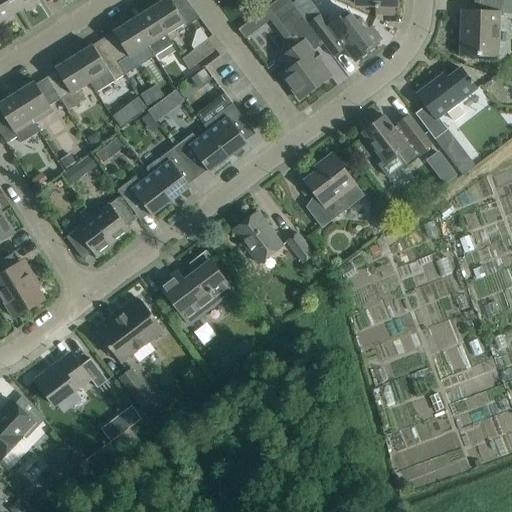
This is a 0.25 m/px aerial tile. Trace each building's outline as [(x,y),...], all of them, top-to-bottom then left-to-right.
[(11,0),(0,0),(0,22),(2,26),(15,18),(13,15),(19,11),(11,0)] [(37,0),(11,0),(19,11),(24,8),(26,12),(40,4),(37,0)] [(186,0),(164,0),(151,8),(167,34),(168,33),(168,34),(186,23),(188,26),(201,17),(186,0)] [(290,0),(277,0),(268,7),(287,32),(293,27),(304,41),(293,50),(282,58),(290,69),(282,75),(292,88),(300,99),(308,93),(331,75),(313,51),(323,43),(309,24),(303,17),(290,0)] [(339,1),(336,0),(327,0),(326,4),(335,8),(339,1)] [(358,0),(358,4),(375,5),(375,7),(378,7),(377,13),(394,14),(394,6),(397,6),(397,0),(358,0)] [(511,0),(474,0),(474,11),(463,11),(461,55),(497,56),(499,13),(511,13),(511,0)] [(151,8),(133,19),(149,45),(155,55),(174,43),(168,35),(168,34),(168,33),(167,34),(151,8)] [(321,15),(309,24),(323,43),(331,53),(343,44),(356,61),(379,44),(377,42),(381,39),(372,27),(368,31),(360,20),(356,23),(348,12),(330,26),(321,15)] [(116,34),(106,41),(126,73),(155,55),(149,45),(133,19),(114,32),(116,34)] [(189,53),(196,64),(216,49),(209,39),(189,53)] [(93,45),(75,56),(97,91),(126,73),(106,41),(95,47),(93,45)] [(182,59),(190,69),(196,64),(189,53),(182,59)] [(57,71),(48,77),(61,98),(68,110),(73,107),(76,105),(80,102),(81,103),(87,99),(80,88),(91,82),(97,92),(97,91),(75,56),(56,68),(57,71)] [(211,74),(205,66),(195,73),(201,81),(211,74)] [(428,129),(435,139),(441,146),(435,139),(445,131),(446,131),(448,129),(439,117),(447,111),(453,120),(456,120),(464,114),(465,112),(458,103),(477,88),(472,83),(474,81),(471,78),(470,79),(461,68),(448,78),(444,73),(417,93),(426,105),(416,113),(428,129)] [(35,81),(17,93),(35,122),(54,111),(50,105),(61,98),(48,77),(37,84),(35,81)] [(176,90),(160,102),(169,113),(185,101),(176,90)] [(0,132),(7,143),(18,136),(21,142),(40,130),(35,122),(17,93),(0,103),(0,132)] [(139,98),(129,105),(137,114),(146,107),(139,98)] [(229,157),(248,143),(242,135),(251,127),(233,103),(204,124),(209,131),(229,157)] [(142,118),(147,125),(154,119),(149,112),(142,118)] [(380,164),(389,177),(407,164),(416,157),(432,144),(410,115),(399,124),(401,127),(396,131),(385,116),(362,133),(384,162),(380,164)] [(193,132),(176,146),(194,170),(203,164),(209,172),(229,157),(209,131),(199,139),(193,132)] [(445,131),(435,139),(441,146),(463,174),(473,167),(446,131),(445,131)] [(96,135),(86,141),(91,149),(101,143),(96,135)] [(118,149),(109,138),(99,145),(108,157),(118,149)] [(176,146),(147,167),(172,200),(190,186),(184,178),(194,170),(176,146)] [(59,158),(65,168),(76,160),(70,151),(59,158)] [(355,183),(345,171),(333,155),(316,168),(318,172),(306,181),(319,198),(307,207),(322,226),(338,214),(352,204),(363,195),(354,183),(355,183)] [(94,165),(89,158),(70,172),(75,178),(94,165)] [(118,189),(124,198),(136,214),(146,207),(152,215),(172,200),(147,167),(147,168),(152,175),(142,182),(137,175),(118,189)] [(440,176),(445,183),(456,176),(451,168),(440,176)] [(42,172),(32,179),(38,188),(48,180),(42,172)] [(48,185),(41,193),(48,199),(55,191),(48,185)] [(119,196),(93,216),(114,244),(131,231),(127,226),(136,219),(124,203),(119,196)] [(233,230),(245,246),(259,263),(283,245),(258,212),(233,230)] [(0,213),(0,241),(14,233),(2,213),(0,213)] [(383,214),(378,219),(378,225),(385,227),(390,224),(389,217),(383,214)] [(67,237),(83,259),(93,251),(97,257),(114,244),(93,216),(67,237)] [(287,240),(303,262),(314,254),(298,232),(287,240)] [(185,318),(190,323),(233,289),(224,277),(212,262),(214,260),(206,250),(190,263),(197,272),(182,283),(176,275),(179,272),(178,272),(160,286),(172,301),(185,318)] [(0,293),(15,318),(44,300),(22,262),(18,264),(12,254),(0,260),(0,293)] [(98,332),(121,363),(164,330),(154,316),(141,300),(98,332)] [(35,380),(54,406),(91,378),(98,388),(108,380),(91,358),(81,365),(72,353),(35,380)] [(221,361),(220,359),(219,358),(218,358),(216,357),(215,357),(213,357),(212,357),(210,358),(209,359),(208,360),(207,361),(206,362),(206,364),(206,365),(206,367),(206,369),(207,370),(208,371),(209,372),(211,373),(212,373),(214,374),(215,374),(217,373),(218,373),(220,372),(221,371),(222,369),(222,368),(223,367),(223,365),(223,363),(222,362),(221,361)] [(120,376),(143,407),(154,399),(131,368),(120,376)] [(35,421),(26,414),(12,400),(0,412),(0,460),(23,436),(22,435),(35,421)] [(71,455),(60,466),(69,474),(79,464),(71,455)] [(20,497),(9,508),(12,511),(26,511),(31,507),(20,497)]
